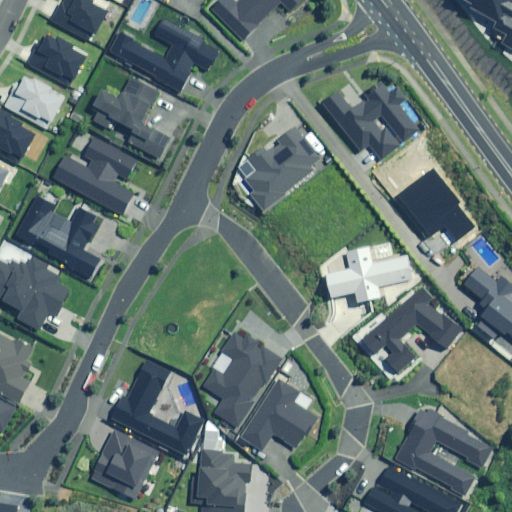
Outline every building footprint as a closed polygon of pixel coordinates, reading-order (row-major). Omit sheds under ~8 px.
[(92,4),(83,0),(64,0),(62,5),(61,4),(51,22),(88,42),(91,36),(94,37),(107,14),(91,6),(92,4)] [(231,0),(222,0),(212,11),(243,42),(259,27),(257,26),(281,3),(290,12),(302,0),(241,0),(236,5),(231,0)] [(511,0),(459,0),(473,7),(471,11),(498,25),(495,31),(508,38),(503,46),(511,50),(511,0)] [(204,42),(163,20),(154,36),(173,46),(165,61),(132,43),(133,41),(120,34),(110,53),(157,77),(155,80),(181,93),(191,74),(189,73),(194,64),(207,71),(217,53),(203,45),(204,42)] [(41,42),(30,64),(29,66),(74,88),(88,58),(73,50),(74,48),(47,35),(44,43),(41,42)] [(67,98),(24,74),(6,106),(49,130),(67,98)] [(160,94),(131,78),(118,102),(101,93),(92,109),(99,113),(94,123),(107,130),(111,121),(133,133),(128,143),(159,160),(170,140),(143,126),(160,94)] [(338,93),(323,106),(361,153),(370,146),(382,161),(399,147),(377,120),(381,116),(403,144),(419,131),(399,106),(407,100),(398,88),(390,95),(381,83),(365,96),(370,101),(355,113),(338,93)] [(10,118),(0,111),(0,152),(9,157),(10,155),(22,162),(35,139),(19,130),(21,127),(9,121),(10,118)] [(262,147),(246,160),(255,171),(245,179),(254,191),(250,194),(263,211),(285,193),(284,193),(312,170),(309,167),(318,159),(293,127),(276,141),(279,145),(274,149),(272,147),(266,152),(262,147)] [(137,161),(94,139),(84,157),(92,161),(88,170),(64,157),(53,179),(122,216),(134,195),(114,184),(118,176),(126,181),(137,161)] [(459,202),(432,168),(396,196),(428,236),(442,225),(456,243),(474,228),(456,205),(459,202)] [(54,206),(37,197),(15,237),(70,265),(68,268),(90,279),(100,262),(83,253),(96,228),(91,226),(95,218),(78,210),(70,224),(50,213),(54,206)] [(349,269),(325,274),(331,298),(352,293),(355,303),(378,298),(376,288),(414,279),(408,255),(371,264),(367,248),(346,253),(349,269)] [(49,267),(31,257),(22,274),(0,262),(0,299),(3,302),(2,304),(20,314),(17,321),(39,332),(48,315),(57,319),(63,307),(61,306),(69,291),(56,285),(59,278),(46,271),(49,267)] [(496,282),(477,268),(462,286),(487,305),(478,317),(482,320),(476,327),(492,339),(497,332),(502,336),(505,332),(511,337),(511,285),(500,276),(496,282)] [(422,288),(362,340),(374,354),(385,345),(393,353),(386,360),(397,373),(414,358),(398,340),(417,324),(429,335),(429,336),(446,349),(462,329),(443,314),(441,315),(425,304),(431,299),(422,288)] [(16,340),(0,331),(0,389),(21,401),(33,380),(26,376),(34,362),(28,359),(35,346),(18,337),(16,340)] [(269,382),(285,356),(260,341),(261,340),(249,332),(247,337),(237,331),(225,351),(236,357),(226,372),(218,367),(207,385),(227,397),(218,411),(241,426),(257,400),(254,399),(266,380),(269,382)] [(125,395),(114,416),(189,453),(206,419),(187,409),(178,426),(151,413),(172,371),(149,360),(130,397),(125,395)] [(303,390),(282,377),(245,436),(265,449),(276,432),(298,446),(306,433),(309,435),(321,416),(296,401),(303,390)] [(0,426),(5,429),(17,408),(0,398),(0,426)] [(431,411),(424,407),(412,428),(415,430),(400,457),(419,467),(420,465),(456,484),(454,487),(467,494),(478,475),(432,450),(439,438),(471,456),(470,458),(483,465),(493,447),(469,433),(471,429),(432,408),(431,411)] [(138,498),(161,451),(118,429),(94,477),(138,498)] [(196,476),(194,501),(206,502),(205,511),(247,511),(250,482),(251,482),(253,462),(235,461),(236,453),(224,452),(224,450),(205,448),(203,476),(196,476)] [(458,511),(463,504),(392,465),(382,482),(396,490),(393,495),(376,486),(368,501),(388,511),(422,511),(423,511),(411,505),(414,500),(436,511),(458,511)] [(0,511),(19,511),(21,503),(0,499),(0,511)]
